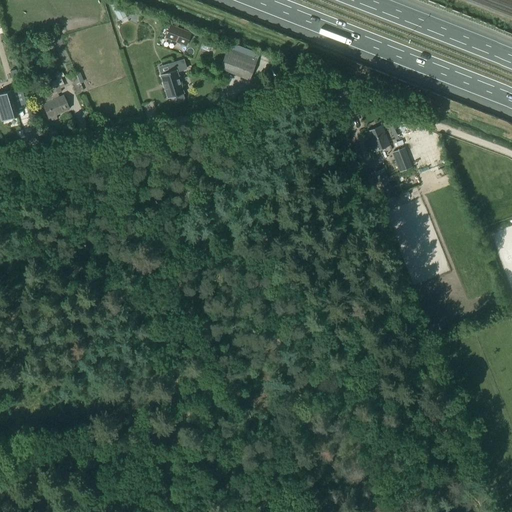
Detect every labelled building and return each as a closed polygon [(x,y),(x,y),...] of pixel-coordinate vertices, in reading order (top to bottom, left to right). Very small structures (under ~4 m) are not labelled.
[(118,20),(126,16),(117,0),(113,0),(109,2),(118,20)] [(170,25),(165,38),(185,46),(190,33),(170,25)] [(250,79),(257,60),(227,48),(220,67),(250,79)] [(168,98),(174,96),(175,100),(178,102),(182,101),(184,98),(182,94),(184,93),(182,87),(183,87),(179,76),(178,76),(177,72),(187,69),(184,58),(169,63),(171,71),(160,74),(168,98)] [(16,66),(9,68),(9,69),(10,69),(9,68),(16,67),(18,76),(12,78),(16,92),(23,90),(26,101),(24,101),(24,102),(26,101),(16,66)] [(76,75),(69,78),(76,94),(83,91),(76,75)] [(53,100),(52,96),(61,92),(56,81),(40,88),(47,103),(43,105),(49,119),(49,118),(52,122),(57,119),(56,115),(69,110),(63,96),(53,100)] [(11,93),(0,96),(0,119),(1,123),(18,118),(11,93)] [(42,98),(40,93),(34,95),(36,101),(42,98)] [(373,152),(389,146),(381,126),(366,132),(373,152)] [(393,153),(400,172),(410,168),(403,149),(393,153)] [(386,171),(375,176),(384,201),(396,196),(386,171)]
